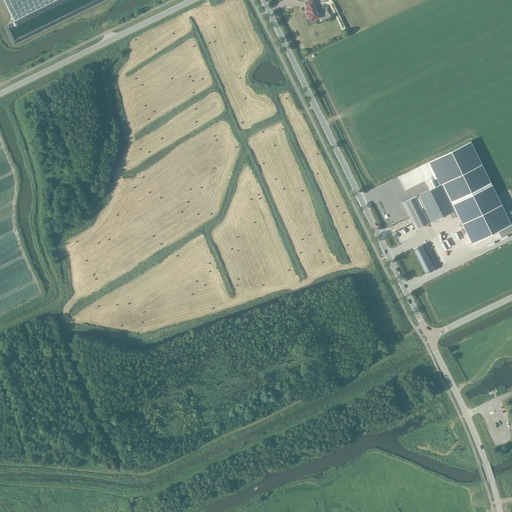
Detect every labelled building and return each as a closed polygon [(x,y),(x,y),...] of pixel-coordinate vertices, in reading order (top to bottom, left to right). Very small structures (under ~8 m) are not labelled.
[(3,0),(14,21),(56,0),(3,0)] [(310,23),(320,17),(315,6),(316,5),(313,0),(308,0),(304,3),(306,7),(305,8),(307,13),(305,13),(310,23)] [(511,227),(470,141),(426,163),(433,178),(429,180),(433,188),(441,184),(442,184),(471,245),(499,231),(501,237),(511,231),(511,227)] [(433,188),(417,196),(402,203),(415,230),(454,211),(441,184),(433,188)] [(421,245),(413,248),(426,274),(434,270),(421,245)]
